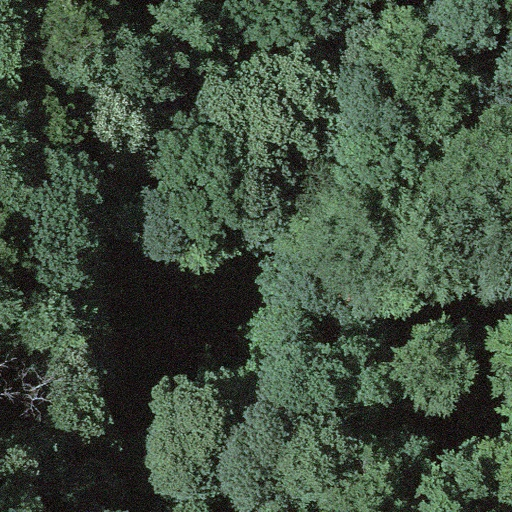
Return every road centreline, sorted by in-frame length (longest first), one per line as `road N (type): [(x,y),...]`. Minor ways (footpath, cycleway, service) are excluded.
road 1 (track): [(409,0),(362,121),(245,313),(157,511)]
road 2 (track): [(245,313),(98,341),(0,234)]
